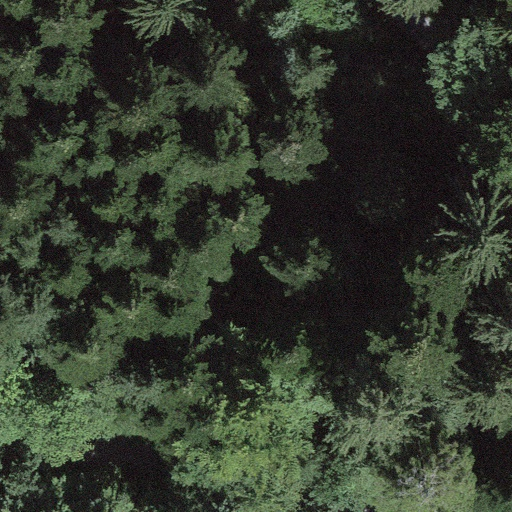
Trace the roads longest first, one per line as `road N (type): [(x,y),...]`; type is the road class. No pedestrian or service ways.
road 1 (track): [(275,478),(0,437)]
road 2 (track): [(407,0),(511,128)]
